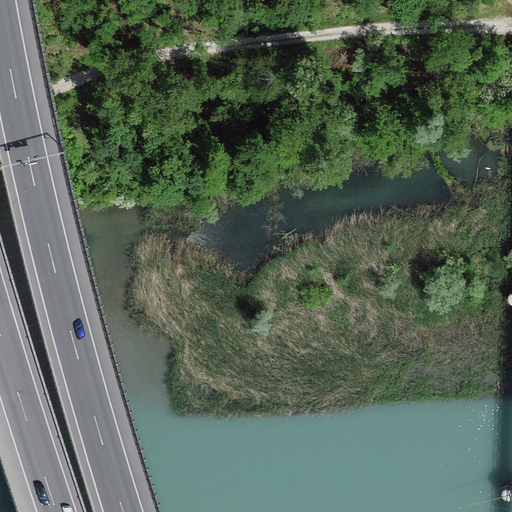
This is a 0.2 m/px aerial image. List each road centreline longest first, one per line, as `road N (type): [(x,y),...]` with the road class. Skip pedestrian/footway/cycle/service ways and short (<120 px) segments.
road 1 (track): [(511,24),(350,31),(160,54),(94,74),(0,121)]
road 2 (motorway): [(125,511),(73,338),(0,7)]
road 3 (motorway): [(0,337),(56,511)]
